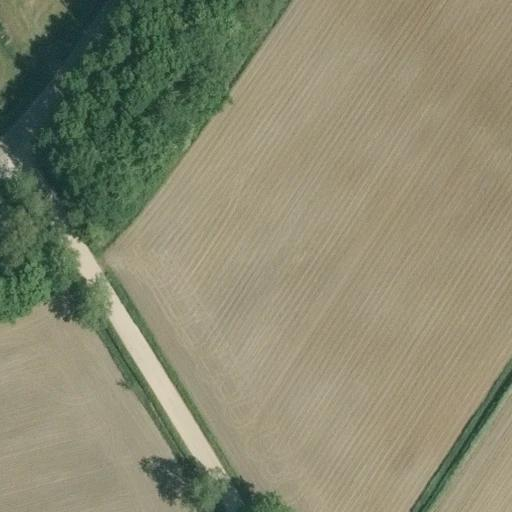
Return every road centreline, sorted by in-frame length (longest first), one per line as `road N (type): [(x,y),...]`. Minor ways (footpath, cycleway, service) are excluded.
road 1 (track): [(237,511),(11,150)]
road 2 (unclassified): [(0,159),(115,0)]
